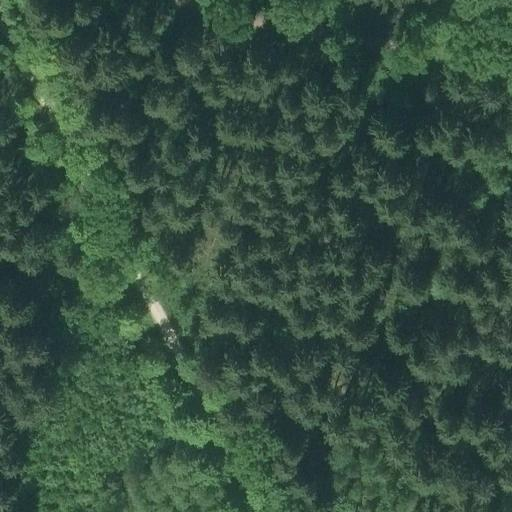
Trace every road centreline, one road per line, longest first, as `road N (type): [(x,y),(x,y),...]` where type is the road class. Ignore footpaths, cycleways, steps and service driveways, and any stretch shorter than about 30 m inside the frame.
road 1 (track): [(262,511),(0,13)]
road 2 (track): [(511,63),(256,0)]
